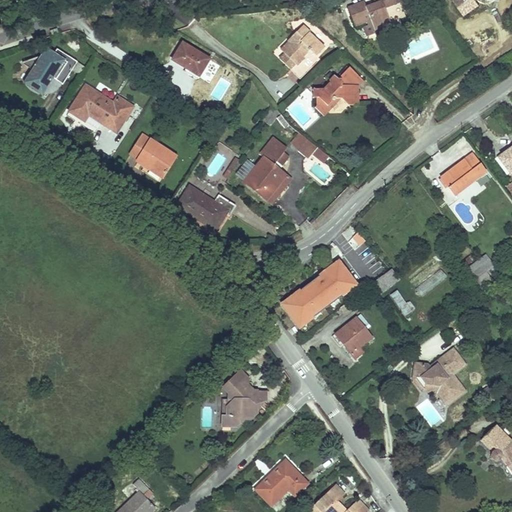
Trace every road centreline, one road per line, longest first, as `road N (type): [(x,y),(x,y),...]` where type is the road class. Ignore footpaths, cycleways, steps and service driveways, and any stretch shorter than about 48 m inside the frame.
road 1 (unclassified): [(274,259),(325,234),(511,80)]
road 2 (unclassified): [(0,120),(231,258)]
road 3 (residential): [(183,511),(314,387)]
road 4 (unknown): [(381,482),(391,453),(386,384),(393,370),(441,342)]
road 5 (residential): [(402,511),(314,387)]
road 6 (unclassified): [(0,39),(134,0)]
road 7 (unknown): [(83,11),(155,74),(193,72)]
